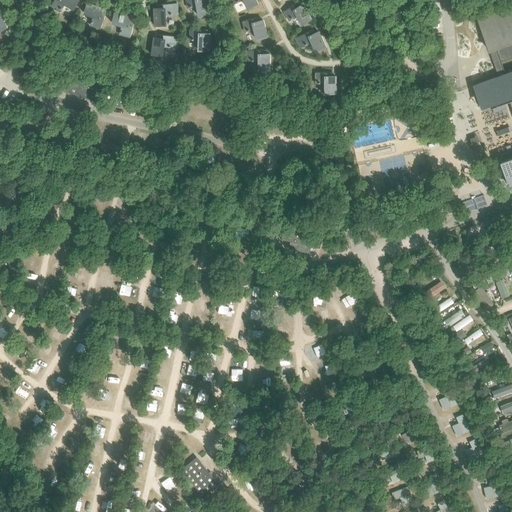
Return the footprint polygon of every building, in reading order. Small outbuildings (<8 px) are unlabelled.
[(73,9),(79,0),(78,0),(54,0),(51,6),(59,12),(64,4),(73,9)] [(209,15),(206,0),(185,0),(187,8),(196,6),(198,16),(209,15)] [(232,0),(235,4),(242,0),(243,0),(247,9),(249,12),(259,8),(257,4),(255,0),(232,0)] [(99,29),(105,14),(102,13),(103,9),(87,3),(83,13),(93,16),(90,25),(99,29)] [(158,8),(153,9),(154,26),(165,25),(164,15),(173,14),(177,14),(177,4),(173,4),(157,5),(158,8)] [(311,19),(302,4),(298,7),(297,4),(283,12),(289,21),(297,16),(302,25),(311,19)] [(511,73),(506,76),(501,63),(511,58),(511,5),(477,18),(489,50),(499,77),(473,86),(475,92),(477,91),(482,105),(486,107),(488,107),(491,106),(492,108),(510,102),(511,109),(511,154),(509,156),(510,159),(507,160),(508,162),(504,169),(508,179),(506,179),(508,185),(511,184),(511,73)] [(129,37),(133,22),(130,21),(131,17),(114,13),(111,23),(121,25),(119,34),(129,37)] [(266,37),(262,20),(258,21),(257,18),(242,22),(245,32),(254,30),(256,40),(266,37)] [(208,51),(209,34),(205,33),(205,30),(189,29),(189,40),(198,40),(198,50),(208,51)] [(298,37),(295,39),(299,48),(303,47),(311,43),(315,52),(325,47),(318,32),(314,33),(312,31),(298,37)] [(153,38),(151,55),(161,56),(163,46),(172,47),(176,48),(177,37),(173,37),(158,35),(158,38),(153,38)] [(264,51),(245,51),(245,61),(258,61),(258,71),(269,71),(269,54),(264,54),(264,51)] [(335,94),(335,76),(331,76),(331,73),(315,73),(315,84),(324,84),(324,94),(335,94)] [(99,93),(101,86),(65,75),(63,82),(65,83),(63,91),(93,101),(96,92),(99,93)] [(464,128),(464,107),(453,107),(452,128),(464,128)] [(412,228),(411,222),(399,226),(401,231),(412,228)] [(238,226),(239,236),(249,235),(248,225),(238,226)] [(319,248),(322,235),(284,227),(281,240),(290,242),(289,248),(309,253),(310,246),(319,248)] [(67,255),(69,247),(58,245),(56,254),(67,255)] [(26,266),(36,267),(36,257),(27,257),(26,266)] [(504,278),(496,281),(502,297),(510,294),(504,278)] [(332,283),(335,292),(344,289),(341,280),(332,283)] [(429,298),(446,287),(442,280),(424,291),(429,298)] [(486,307),(493,303),(482,285),(475,289),(486,307)] [(289,303),(288,291),(276,292),(277,304),(289,303)] [(353,293),(345,299),(351,308),(359,301),(353,293)] [(452,297),(438,303),(441,309),(454,303),(452,297)] [(218,314),(226,316),(228,307),(220,305),(218,314)] [(447,316),(451,323),(466,315),(462,308),(447,316)] [(6,317),(14,323),(19,314),(12,309),(6,317)] [(456,330),(474,320),(470,314),(452,325),(456,330)] [(214,319),(212,329),(225,331),(227,321),(214,319)] [(0,327),(0,330),(6,334),(10,325),(3,321),(0,327)] [(35,322),(29,329),(36,335),(42,328),(35,322)] [(259,337),(259,329),(250,328),(250,337),(259,337)] [(474,339),(484,333),(480,328),(464,338),(470,347),(476,343),(474,339)] [(488,351),(494,348),(491,343),(485,347),(488,351)] [(478,366),(493,358),(491,353),(475,360),(478,366)] [(5,366),(0,373),(0,377),(9,384),(16,374),(5,366)] [(156,377),(165,379),(168,369),(159,366),(156,377)] [(233,375),(243,376),(244,367),(234,366),(233,375)] [(57,372),(53,378),(63,386),(68,379),(57,372)] [(136,378),(134,385),(142,387),(144,380),(136,378)] [(495,398),(511,391),(511,382),(492,390),(495,398)] [(190,399),(193,386),(183,383),(180,397),(190,399)] [(163,398),(165,388),(155,386),(152,395),(163,398)] [(445,397),(438,399),(443,410),(456,404),(449,388),(443,391),(445,397)] [(98,402),(108,403),(109,394),(99,392),(98,402)] [(128,394),(125,404),(134,406),(137,397),(128,394)] [(504,413),(511,409),(511,400),(501,405),(504,413)] [(153,415),(157,405),(148,402),(145,411),(153,415)] [(177,413),(187,414),(188,405),(178,404),(177,413)] [(468,427),(462,414),(449,420),(455,433),(468,427)] [(511,418),(499,423),(502,432),(511,427),(511,418)] [(417,432),(410,420),(397,427),(404,439),(417,432)] [(132,436),(132,427),(123,426),(123,435),(132,436)] [(144,429),(141,439),(149,441),(152,431),(144,429)] [(480,450),(474,437),(462,443),(468,456),(480,450)] [(122,441),(118,450),(126,454),(131,445),(122,441)] [(137,459),(146,460),(148,448),(139,446),(137,459)] [(439,458),(433,446),(420,452),(426,465),(439,458)] [(386,463),(380,450),(367,455),(372,468),(386,463)] [(180,470),(202,497),(217,485),(214,481),(215,480),(200,461),(199,462),(195,458),(180,470)] [(401,480),(395,467),(382,473),(387,486),(401,480)] [(133,482),(143,484),(145,469),(134,468),(133,482)] [(441,488),(435,474),(422,480),(428,493),(441,488)] [(501,497),(497,484),(484,488),(488,501),(501,497)] [(410,502),(405,489),(391,494),(396,507),(410,502)] [(444,511),(448,510),(441,498),(429,505),(432,511),(444,511)] [(80,511),(86,511),(89,504),(79,501),(77,511),(80,511)]
